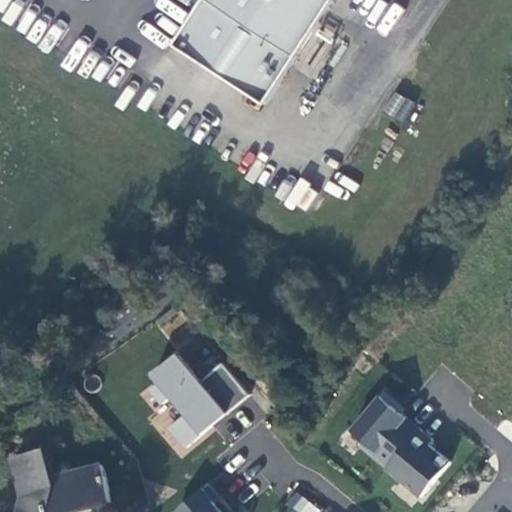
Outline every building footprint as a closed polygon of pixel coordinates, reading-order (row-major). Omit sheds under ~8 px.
[(208,0),(298,57),(335,0),(208,0)] [(383,112),(402,123),(414,103),(394,92),(383,112)] [(249,395),(220,362),(199,381),(173,351),(145,375),(179,415),(168,425),(158,414),(150,421),(180,455),(249,395)] [(401,405),(385,392),(353,430),(366,441),(362,446),(388,468),(421,429),(398,409),(401,405)] [(434,440),(421,429),(388,468),(387,469),(422,498),(451,462),(430,445),(434,440)] [(113,500),(103,462),(55,474),(47,448),(14,457),(24,496),(20,511),(50,511),(52,506),(91,496),(93,505),(113,500)] [(229,511),(205,482),(169,511),(229,511)] [(295,491),(285,503),(296,511),(319,511),(321,510),(295,491)] [(66,511),(93,505),(91,496),(52,506),(50,511),(66,511)]
